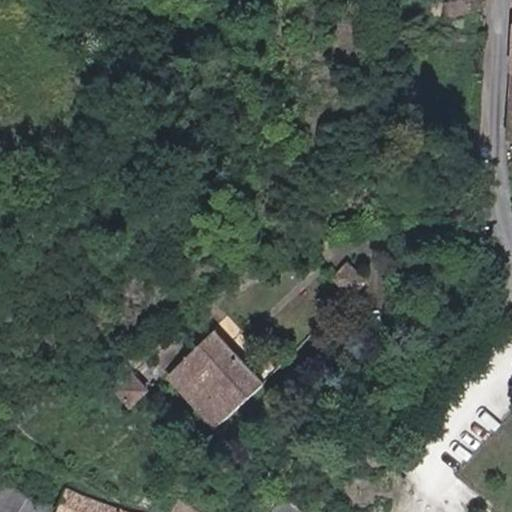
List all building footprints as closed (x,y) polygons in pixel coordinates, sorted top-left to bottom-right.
[(476,0),(467,0),(445,6),(450,22),(480,14),(476,0)] [(351,294),(367,279),(350,262),(334,277),(351,294)] [(204,337),(161,380),(213,433),(258,390),(214,346),(204,337)] [(0,482),(0,511),(61,511),(63,507),(0,482)] [(72,485),(63,507),(61,511),(103,511),(107,501),(72,485)] [(138,511),(107,501),(103,511),(138,511)]
